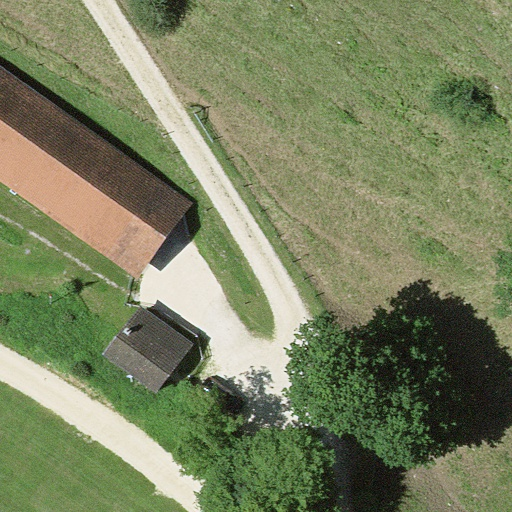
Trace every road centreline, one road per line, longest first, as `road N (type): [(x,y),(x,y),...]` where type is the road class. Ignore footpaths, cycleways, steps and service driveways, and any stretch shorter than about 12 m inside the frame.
road 1 (track): [(106,0),(296,319),(318,370),(339,511)]
road 2 (track): [(201,511),(0,377)]
